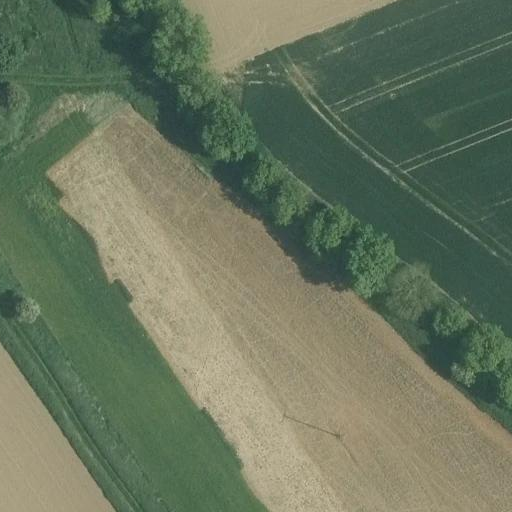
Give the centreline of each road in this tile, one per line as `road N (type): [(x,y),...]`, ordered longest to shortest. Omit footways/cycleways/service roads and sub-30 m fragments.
road 1 (track): [(0,309),(140,511)]
road 2 (track): [(0,70),(152,77)]
